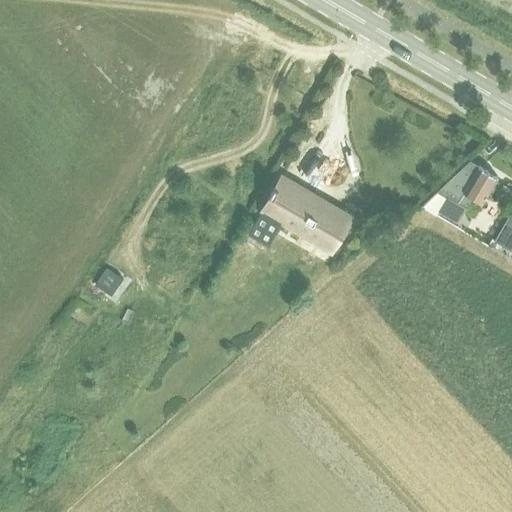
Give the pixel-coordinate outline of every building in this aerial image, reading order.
[(482,203),(498,176),(479,165),(478,165),(469,160),(436,190),(421,205),(436,214),(438,209),(457,221),(472,197),(482,203)] [(280,178),(262,209),(305,233),(308,229),(334,244),(350,218),(280,178)] [(511,189),(502,184),(498,191),(511,199),(511,198),(511,189)] [(511,209),(494,240),(511,250),(511,247),(511,209)] [(111,295),(123,277),(108,267),(96,285),(111,295)]
